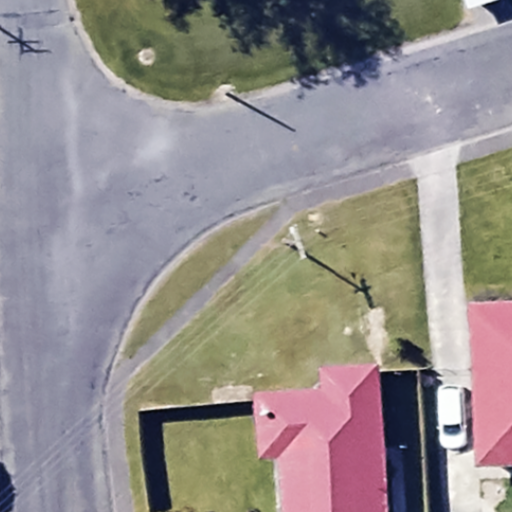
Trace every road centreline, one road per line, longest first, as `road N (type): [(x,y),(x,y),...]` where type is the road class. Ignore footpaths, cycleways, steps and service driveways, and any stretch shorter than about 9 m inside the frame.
road 1 (residential): [(28,215),(511,68)]
road 2 (residential): [(28,215),(41,511)]
road 3 (residential): [(14,0),(28,215)]
